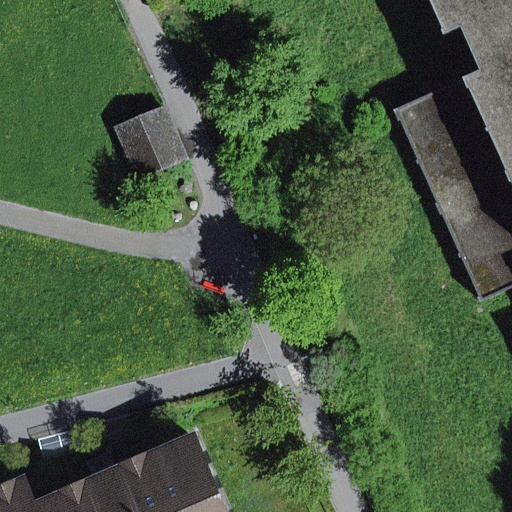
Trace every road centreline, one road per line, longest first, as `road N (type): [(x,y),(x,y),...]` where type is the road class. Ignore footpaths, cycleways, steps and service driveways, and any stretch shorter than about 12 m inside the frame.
road 1 (track): [(136,0),(241,254)]
road 2 (residential): [(283,352),(352,511)]
